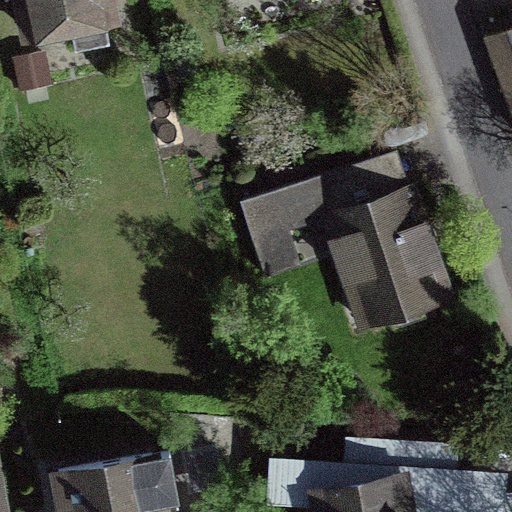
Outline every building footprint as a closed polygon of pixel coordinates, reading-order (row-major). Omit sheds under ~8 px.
[(107,0),(24,0),(31,29),(63,23),(65,34),(95,28),(93,16),(110,13),(107,0)] [(511,61),(501,66),(511,97),(511,61)] [(255,237),(328,213),(364,320),(450,291),(413,182),(410,183),(398,145),(241,197),(255,237)] [(408,511),(408,504),(464,508),(468,469),(455,468),(457,441),(347,435),(345,461),(273,457),(271,495),(319,498),(321,511),(408,511)] [(152,450),(58,467),(65,511),(163,511),(160,495),(176,493),(168,449),(153,452),(152,450)] [(511,511),(511,490),(475,488),(474,508),(498,509),(497,511),(511,511)]
